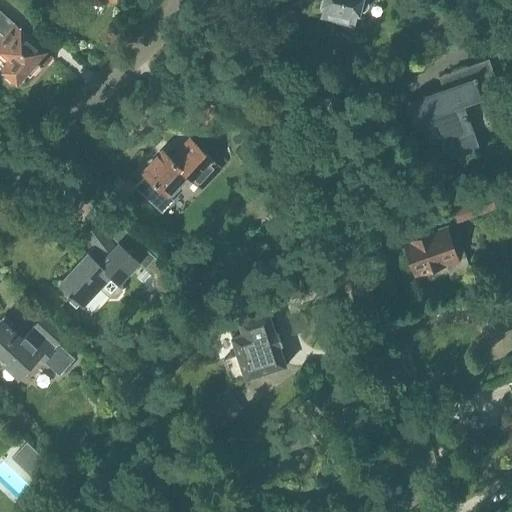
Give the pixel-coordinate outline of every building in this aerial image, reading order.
[(325,0),(324,6),(320,19),(355,27),(358,15),(360,15),(360,13),(363,13),(365,11),(367,10),(368,6),(368,3),(367,0),(325,0)] [(0,53),(10,62),(2,71),(17,84),(38,60),(42,63),(43,62),(46,65),(52,58),(0,12),(0,33),(2,35),(0,37),(0,53)] [(409,101),(416,122),(434,116),(450,159),(480,149),(465,105),(482,99),(480,92),(498,86),(489,59),(439,77),(443,89),(409,101)] [(171,158),(162,150),(142,172),(166,195),(188,172),(193,178),(199,171),(208,179),(219,167),(190,138),(171,158)] [(490,192),(451,206),(457,223),(496,210),(490,192)] [(91,256),(88,253),(59,284),(84,306),(100,289),(110,299),(117,298),(123,292),(123,285),(120,283),(139,263),(146,269),(145,270),(153,277),(154,286),(166,297),(180,282),(140,244),(131,255),(120,245),(116,249),(98,225),(85,235),(96,250),(91,256)] [(405,243),(415,275),(446,265),(451,278),(471,271),(462,245),(454,248),(448,228),(405,243)] [(237,355),(224,360),(229,376),(238,381),(244,378),(245,380),(286,366),(279,346),(282,345),(278,332),(275,333),(269,313),(238,322),(242,335),(231,338),(237,355)] [(0,359),(21,379),(39,359),(44,363),(45,362),(59,375),(75,359),(59,344),(68,335),(57,324),(54,327),(43,316),(21,339),(3,322),(0,325),(0,359)] [(214,428),(243,413),(231,390),(202,405),(214,428)] [(26,439),(9,457),(34,481),(42,473),(48,478),(57,468),(26,439)]
